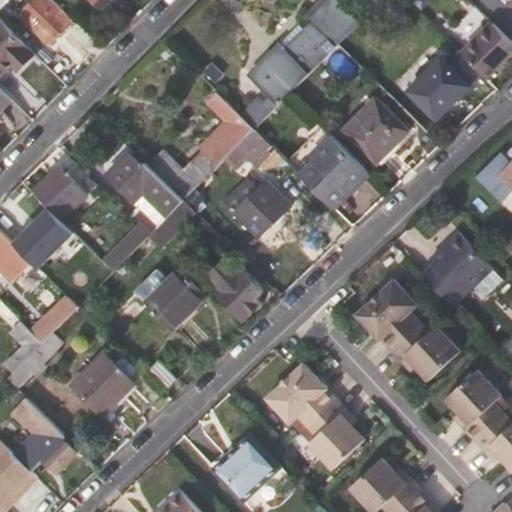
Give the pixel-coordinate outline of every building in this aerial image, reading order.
[(74,20),(53,0),(33,0),(18,15),(49,45),(74,20)] [(114,0),(97,0),(106,9),(114,0)] [(260,97),(242,115),(255,128),(290,93),(339,43),(360,22),(337,0),(328,0),(303,26),(300,23),(250,74),(271,96),(265,102),(260,97)] [(0,69),(8,62),(10,64),(28,46),(0,17),(0,69)] [(511,52),(511,41),(492,22),(463,52),(482,71),(488,77),(511,52)] [(409,90),(438,117),(471,82),(482,71),(463,52),(460,49),(449,60),(443,55),(409,90)] [(0,87),(0,112),(13,100),(0,87)] [(255,128),(242,115),(217,91),(207,101),(226,121),(200,147),(203,150),(184,168),(164,149),(148,164),(184,200),(228,156),(255,128)] [(410,130),(375,96),(343,128),(378,163),(410,130)] [(255,128),(228,156),(238,166),(266,139),(255,128)] [(368,181),(319,130),(286,161),(335,212),(368,181)] [(511,153),(505,147),(477,177),(509,209),(511,205),(511,153)] [(168,216),(184,200),(148,164),(146,162),(143,166),(130,153),(107,176),(135,203),(145,193),(168,216)] [(97,183),(70,157),(60,167),(86,193),(97,183)] [(86,193),(60,167),(35,193),(60,218),(86,193)] [(290,203),(267,179),(234,212),(258,235),(290,203)] [(193,209),(184,200),(168,216),(161,224),(150,236),(158,244),(193,209)] [(138,224),(150,236),(161,224),(140,205),(130,216),(138,224)] [(1,229),(23,251),(32,242),(10,220),(1,229)] [(102,260),(114,272),(150,236),(138,224),(102,260)] [(33,261),(23,251),(1,229),(0,228),(0,267),(8,275),(17,266),(22,272),(33,261)] [(454,306),(493,269),(459,233),(437,254),(441,258),(433,265),(423,274),(445,297),(454,306)] [(79,307),(114,272),(102,260),(97,254),(86,265),(82,261),(70,274),(73,278),(62,289),(79,307)] [(441,258),(437,254),(430,261),(433,265),(441,258)] [(237,269),(224,256),(206,274),(220,287),(215,292),(249,326),(267,308),(255,296),(264,288),(241,266),(237,269)] [(209,294),(182,267),(146,303),(173,330),(209,294)] [(381,339),(391,349),(419,322),(410,312),(418,305),(395,281),(358,315),(380,339),(381,339)] [(23,321),(45,343),(54,333),(55,332),(33,310),(23,321)] [(429,333),(419,322),(391,349),(406,365),(411,360),(417,367),(429,381),(461,352),(437,326),(429,333)] [(63,342),(54,333),(45,343),(53,351),(63,342)] [(499,353),(511,340),(511,336),(497,351),(499,353)] [(511,340),(499,353),(511,367),(511,340)] [(42,362),(53,351),(45,343),(34,354),(42,362)] [(79,376),(111,408),(136,383),(104,351),(79,376)] [(42,362),(34,354),(25,362),(34,371),(37,374),(46,365),(42,362)] [(417,367),(411,360),(406,365),(412,371),(417,367)] [(10,378),(18,387),(34,371),(25,362),(10,378)] [(177,380),(160,363),(150,373),(167,390),(177,380)] [(308,425),(336,399),(327,389),(328,388),(304,364),(268,398),(291,423),(299,415),(308,425)] [(459,424),(474,440),(502,414),(493,403),(501,396),(477,371),(446,400),(458,413),(464,419),(459,424)] [(111,408),(79,376),(71,384),(103,415),(111,408)] [(0,404),(9,396),(18,387),(10,378),(0,387),(0,404)] [(18,405),(9,396),(0,404),(0,409),(6,416),(18,405)] [(352,416),(336,399),(308,425),(317,435),(310,443),(334,469),(365,440),(352,427),(347,420),(352,416)] [(464,419),(458,413),(454,418),(459,424),(464,419)] [(511,424),(502,414),(474,440),(490,457),(495,452),(500,458),(507,465),(511,471),(511,424)] [(357,422),(352,416),(347,420),(352,427),(357,422)] [(79,451),(45,419),(42,422),(50,431),(33,448),(43,458),(34,466),(49,481),(79,451)] [(279,464),(250,432),(213,466),(242,499),(279,464)] [(0,509),(0,510),(1,511),(3,511),(38,477),(1,440),(0,440),(0,509)] [(500,458),(495,452),(490,457),(495,463),(500,458)] [(376,511),(382,506),(387,511),(395,511),(420,490),(405,474),(400,478),(395,472),(382,459),(351,487),(373,511),(376,511)] [(405,474),(400,468),(395,472),(400,478),(405,474)] [(199,511),(178,489),(156,510),(156,511),(199,511)] [(420,490),(395,511),(431,511),(435,507),(420,490)] [(511,511),(504,503),(494,511),(493,511),(511,511)]
